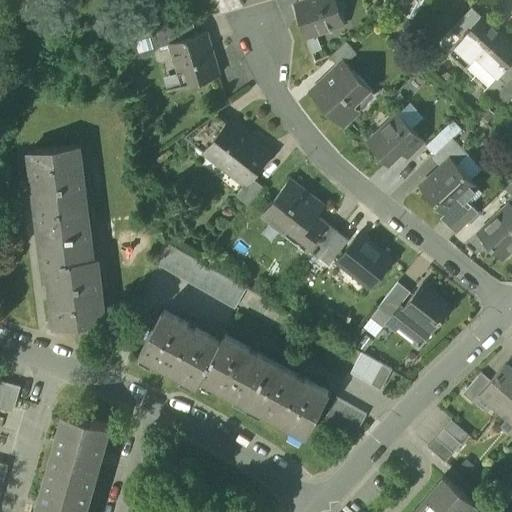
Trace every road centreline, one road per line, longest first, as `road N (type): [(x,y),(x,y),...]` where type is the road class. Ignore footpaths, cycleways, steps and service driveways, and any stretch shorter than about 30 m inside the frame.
road 1 (residential): [(510,312),(318,153),(277,92),(254,28)]
road 2 (residential): [(321,511),(253,463),(147,405),(0,344)]
road 3 (residential): [(324,511),(501,323)]
